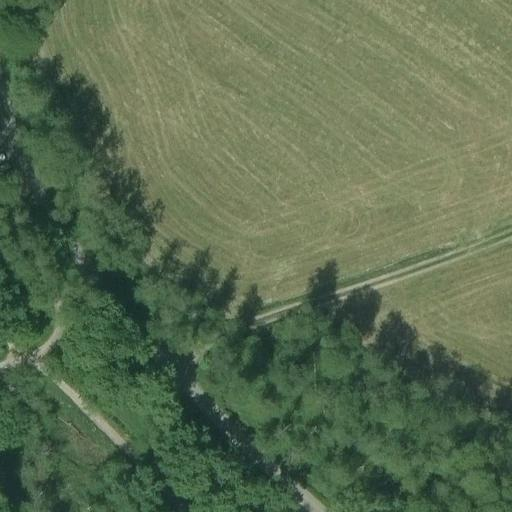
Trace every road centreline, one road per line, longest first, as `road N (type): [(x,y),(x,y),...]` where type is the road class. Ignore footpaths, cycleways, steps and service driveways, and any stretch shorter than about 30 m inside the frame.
road 1 (unclassified): [(328,511),(211,407),(81,251),(17,136),(0,41)]
road 2 (track): [(511,234),(180,370)]
road 3 (track): [(70,299),(78,399),(181,511)]
road 4 (unknown): [(78,399),(94,401),(202,511)]
road 5 (track): [(0,152),(70,299)]
